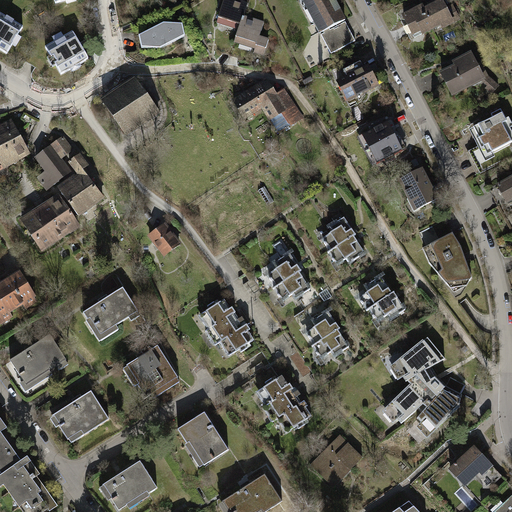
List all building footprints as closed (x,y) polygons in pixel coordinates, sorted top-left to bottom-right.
[(81,0),(53,0),(57,8),(81,0)] [(238,32),(243,17),(247,5),(231,0),(224,0),(217,26),(238,32)] [(301,0),(322,39),(347,26),(333,0),(301,0)] [(426,11),(435,34),(442,30),(443,33),(457,26),(456,24),(461,21),(453,6),(448,9),(443,2),(426,11)] [(424,39),(435,34),(426,11),(424,7),(402,18),(414,40),(422,36),(424,39)] [(25,30),(0,15),(0,54),(1,52),(9,57),(16,49),(15,48),(19,40),(21,41),(25,30)] [(265,24),(243,17),(238,32),(234,45),(254,51),(253,56),(265,59),(270,41),(261,38),(265,24)] [(166,23),(140,36),(141,41),(143,48),(152,48),(162,49),(185,36),(183,24),(166,23)] [(347,26),(322,39),(330,54),(355,40),(347,26)] [(88,59),(72,32),(63,37),(61,33),(52,38),(55,42),(45,48),(51,58),(53,56),(58,63),(54,65),(61,75),(70,70),(72,72),(81,67),(80,64),(88,59)] [(456,66),(441,74),(452,95),(480,80),(487,76),(482,67),(477,69),(470,54),(455,62),(456,66)] [(347,76),(338,81),(351,107),(357,104),(357,105),(366,96),(365,93),(380,85),(369,64),(363,67),(360,61),(343,69),(347,76)] [(487,76),(480,80),(494,92),(498,86),(487,76)] [(163,117),(136,79),(101,103),(128,142),(163,117)] [(267,81),(232,104),(245,124),(263,113),(278,135),(303,119),(284,91),(277,96),(267,81)] [(493,117),(473,127),(479,138),(476,139),(481,149),(483,148),(487,154),(511,141),(511,132),(510,128),(511,126),(511,123),(509,117),(505,119),(500,109),(491,114),(493,117)] [(406,148),(391,118),(358,136),(365,151),(370,148),(377,163),(406,148)] [(12,121),(3,127),(21,159),(31,153),(12,121)] [(3,127),(0,128),(0,163),(3,169),(21,159),(3,127)] [(64,139),(52,148),(63,162),(75,153),(64,139)] [(63,162),(52,148),(35,161),(46,174),(56,187),(73,174),(63,162)] [(69,162),(79,176),(84,171),(83,169),(88,166),(80,155),(69,162)] [(423,168),(398,181),(414,212),(439,199),(423,168)] [(84,171),(79,176),(72,181),(94,212),(107,201),(84,171)] [(56,187),(46,174),(38,180),(48,194),(56,187)] [(511,177),(489,190),(498,207),(511,199),(511,177)] [(94,212),(72,181),(59,190),(82,221),(94,212)] [(265,189),(259,192),(271,212),(277,208),(265,189)] [(59,196),(41,208),(65,243),(83,231),(59,196)] [(65,243),(41,208),(21,221),(45,256),(65,243)] [(322,238),(330,251),(353,236),(355,235),(343,217),(328,227),(332,232),(322,238)] [(175,236),(165,223),(149,236),(165,255),(179,243),(174,237),(175,236)] [(452,233),(423,248),(430,264),(450,288),(468,279),(469,280),(471,277),(460,246),(452,233)] [(353,236),(330,251),(328,252),(336,265),(347,258),(349,263),(364,253),(353,236)] [(267,274),(275,287),(299,272),(300,271),(289,253),(274,262),(278,268),(267,274)] [(36,295),(19,269),(0,280),(0,322),(1,325),(14,317),(11,312),(24,303),(27,308),(38,301),(35,296),(36,295)] [(299,272),(275,287),(274,288),(282,301),(292,294),(295,298),(310,289),(299,272)] [(367,310),(369,309),(391,294),(380,276),(366,286),(369,291),(359,298),(367,310)] [(138,312),(123,288),(83,313),(87,320),(89,318),(100,336),(138,312)] [(391,294),(369,309),(377,321),(388,314),(391,319),(406,310),(394,292),(391,294)] [(230,309),(224,300),(215,306),(213,302),(207,307),(209,309),(198,316),(207,330),(205,331),(215,346),(219,343),(228,357),(238,350),(240,353),(247,348),(245,346),(254,340),(248,331),(250,330),(246,324),(242,327),(238,322),(243,319),(240,314),(235,317),(233,314),(235,312),(232,307),(230,309)] [(306,332),(314,345),(337,330),(339,329),(328,311),(313,321),(316,326),(306,332)] [(337,330),(314,345),(312,346),(321,359),(331,352),(334,357),(348,347),(337,330)] [(69,364),(51,333),(10,359),(18,371),(23,368),(25,370),(20,373),(24,380),(21,383),(26,391),(53,373),(51,370),(57,366),(59,370),(69,364)] [(444,359),(427,338),(395,364),(406,382),(407,381),(411,385),(388,408),(402,423),(417,409),(422,412),(417,419),(431,432),(459,405),(462,395),(445,386),(433,375),(430,368),(444,359)] [(178,378),(157,346),(126,366),(139,384),(137,385),(143,394),(140,396),(143,400),(178,378)] [(287,385),(281,376),(273,382),(271,378),(265,383),(266,385),(256,392),(265,406),(263,407),(273,422),(277,419),(286,433),(296,426),(298,429),(305,424),(303,422),(311,416),(305,407),(307,406),(304,400),(300,403),(296,398),(300,395),(297,390),(293,393),(291,390),(293,388),(289,383),(287,385)] [(109,420),(91,392),(54,415),(60,425),(59,426),(67,439),(81,431),(84,435),(109,420)] [(228,450),(204,413),(180,428),(189,442),(185,444),(201,468),(228,450)] [(0,469),(2,472),(21,459),(1,431),(7,426),(0,416),(0,469)] [(363,457),(340,435),(310,465),(334,488),(363,457)] [(473,447),(450,470),(464,484),(478,470),(482,475),(492,466),(473,447)] [(21,459),(2,472),(0,473),(0,484),(0,485),(4,483),(20,506),(23,511),(41,511),(48,508),(50,511),(58,505),(37,475),(40,473),(28,455),(21,459)] [(158,488),(140,460),(97,486),(106,501),(112,498),(119,509),(127,504),(130,508),(150,496),(149,493),(158,488)] [(492,466),(482,475),(490,483),(499,474),(492,466)] [(267,511),(284,501),(266,473),(218,504),(223,511),(230,511),(231,511),(267,511)] [(511,511),(511,495),(494,511),(511,511)] [(392,511),(419,511),(414,506),(409,500),(399,507),(392,511)]
